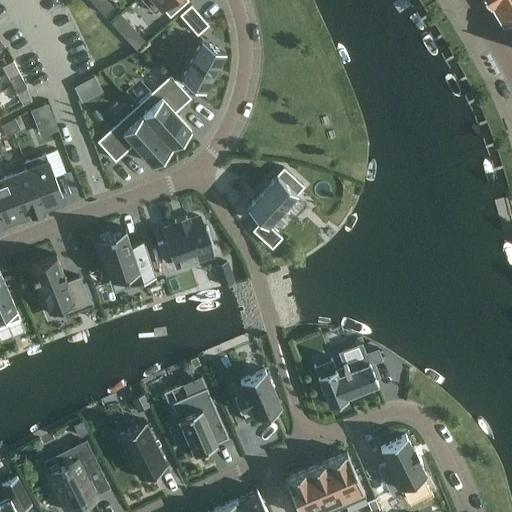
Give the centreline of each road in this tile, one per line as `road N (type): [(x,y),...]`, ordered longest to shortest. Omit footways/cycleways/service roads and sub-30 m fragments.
road 1 (residential): [(235,0),(247,56),(241,109),(214,156),(165,189),(0,251)]
road 2 (residential): [(163,511),(323,436),(400,415),(430,429),(460,476),(470,511)]
